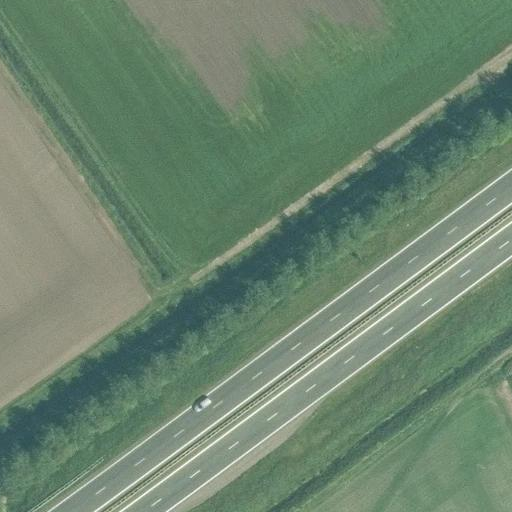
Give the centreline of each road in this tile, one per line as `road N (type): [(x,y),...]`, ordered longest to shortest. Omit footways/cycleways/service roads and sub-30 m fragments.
road 1 (trunk): [(511,187),(73,511)]
road 2 (trunk): [(144,511),(511,239)]
